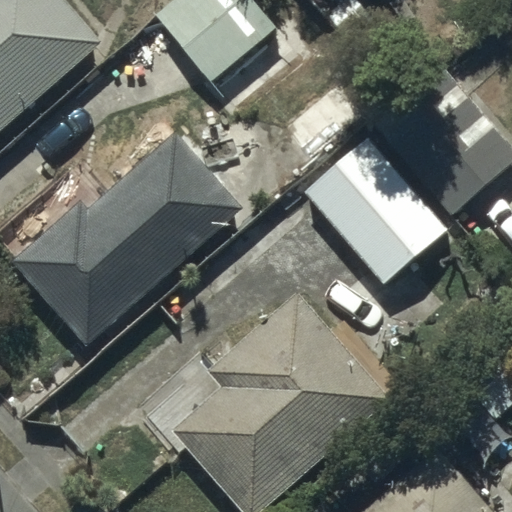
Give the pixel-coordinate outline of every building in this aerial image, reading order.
[(0,0),(0,135),(100,49),(58,0),(0,0)] [(247,0),(181,0),(156,21),(236,119),(319,51),(286,11),(268,25),(247,0)] [(352,0),(318,0),(312,5),(346,45),(372,23),(352,0)] [(511,167),(511,154),(469,104),(461,111),(439,85),(378,136),(450,220),(511,167)] [(283,132),(311,165),(360,122),(332,90),(283,132)] [(14,265),(87,348),(240,215),(174,140),(107,199),(82,171),(0,242),(0,244),(16,263),(14,265)] [(369,142),(304,196),(383,291),(448,237),(369,142)] [(172,433),(240,511),(266,511),(395,402),(302,295),(209,374),(222,390),(172,433)] [(511,341),(463,384),(497,424),(511,410),(511,341)] [(511,511),(511,495),(508,492),(486,510),(439,452),(366,511),(511,511)]
